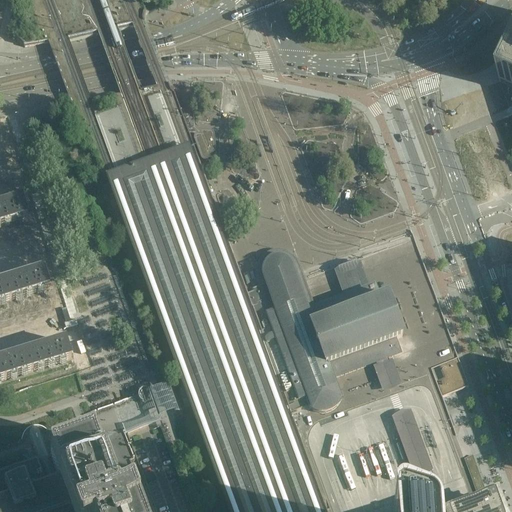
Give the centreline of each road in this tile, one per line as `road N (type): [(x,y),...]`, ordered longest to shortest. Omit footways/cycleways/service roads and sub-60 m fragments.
road 1 (secondary): [(297,61),(388,95),(511,434)]
road 2 (secondary): [(0,97),(165,62),(297,61)]
road 3 (secondary): [(511,328),(435,130),(424,57)]
road 4 (secondary): [(232,0),(153,38),(0,71)]
